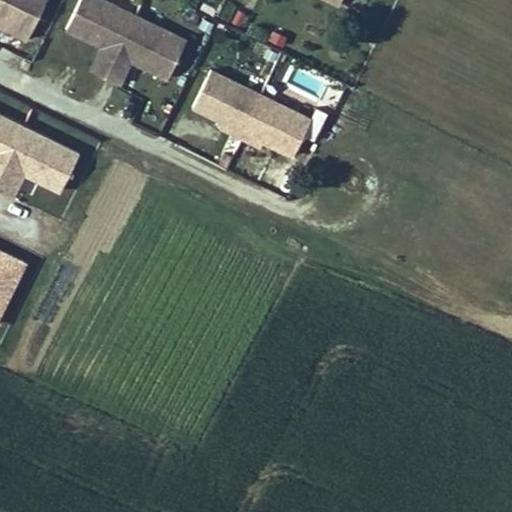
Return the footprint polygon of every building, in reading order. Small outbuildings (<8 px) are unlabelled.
[(45,0),(0,0),(0,24),(27,38),(45,0)] [(186,39),(102,0),(79,0),(65,31),(101,48),(91,70),(121,84),(131,62),(167,79),(186,39)] [(311,116),(212,69),(194,107),(222,120),(228,123),(225,130),(254,143),(256,137),(263,140),(293,154),(311,116)] [(69,148),(0,114),(0,190),(5,192),(15,170),(51,187),(69,148)] [(228,123),(222,120),(219,127),(225,130),(228,123)] [(263,140),(256,137),(254,143),(260,147),(263,140)] [(0,310),(24,262),(2,251),(0,254),(0,310)]
